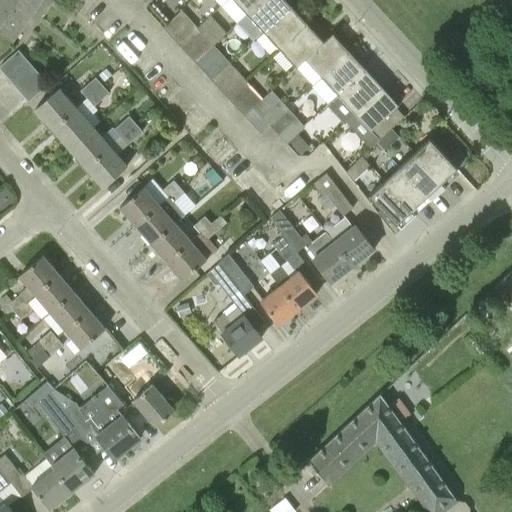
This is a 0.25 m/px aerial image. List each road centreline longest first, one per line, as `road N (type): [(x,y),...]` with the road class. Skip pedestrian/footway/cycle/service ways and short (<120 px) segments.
road 1 (tertiary): [(227,408),(511,181)]
road 2 (residential): [(227,408),(46,203)]
road 3 (residential): [(511,164),(359,0)]
road 4 (tertiary): [(97,511),(227,408)]
